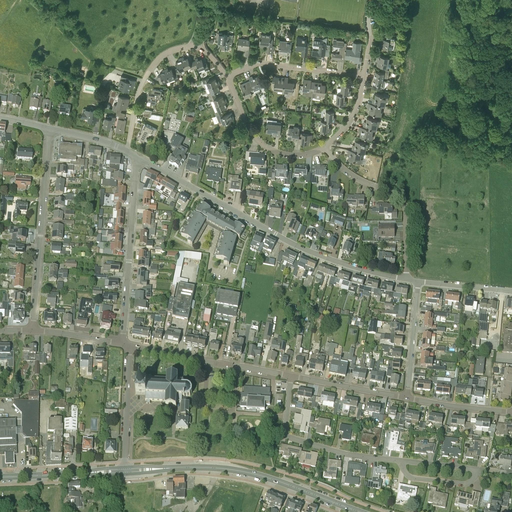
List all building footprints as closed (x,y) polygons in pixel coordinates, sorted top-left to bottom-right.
[(227,34),(227,35),(222,35),(222,33),(217,33),(217,38),(218,38),(218,43),(221,43),(220,48),(229,49),(229,44),(232,44),(233,35),(227,34)] [(260,38),(259,44),(267,45),(267,52),(273,53),(274,45),(272,45),(273,38),(270,38),(271,35),(261,33),(260,38)] [(395,40),(394,38),(387,37),(386,39),(382,38),(381,45),(383,46),(382,48),(388,48),(388,47),(393,48),(394,46),(395,43),(395,40)] [(297,38),(295,49),(304,50),(303,56),(307,57),(309,43),(306,42),(306,39),(297,38)] [(326,43),(327,41),(327,38),(322,39),(314,39),(313,45),(319,46),(318,51),(312,51),(311,57),(319,58),(320,55),(325,56),(326,50),(326,43)] [(245,56),(251,57),(252,45),(249,44),(250,39),(246,39),(245,40),(242,40),(239,39),(237,49),(246,50),(245,56)] [(285,54),(290,55),(292,42),(280,40),(278,53),(284,54),(283,56),(284,56),(284,53),(285,53),(285,54)] [(345,58),(346,49),(346,43),(343,42),(344,41),(336,40),(336,41),(333,41),(332,46),(340,47),(339,54),(332,53),(332,58),(340,59),(340,61),(344,61),(345,58)] [(352,50),(346,49),(345,58),(355,60),(354,62),(361,63),(362,57),(360,57),(360,51),(361,43),(353,42),(352,50)] [(378,59),(377,65),(387,67),(389,57),(377,55),(377,59),(378,59)] [(191,70),(195,68),(193,62),(190,63),(188,57),(184,59),(183,57),(181,58),(185,69),(190,67),(191,70)] [(178,75),(182,74),(180,71),(185,69),(181,58),(178,59),(179,61),(176,62),(178,68),(175,69),(177,73),(178,75)] [(205,71),(209,69),(207,63),(204,64),(202,58),(198,60),(197,58),(195,59),(195,61),(193,62),(195,68),(198,67),(199,70),(204,68),(205,71)] [(167,68),(165,69),(169,80),(174,78),(175,81),(179,80),(178,75),(177,73),(174,74),(172,69),(168,70),(167,68)] [(169,80),(165,69),(162,70),(163,72),(160,74),(161,76),(158,77),(160,84),(169,80)] [(382,80),(383,77),(387,78),(389,70),(382,69),(381,72),(375,71),(374,76),(374,79),(382,80)] [(119,88),(128,91),(131,83),(134,84),(135,80),(128,78),(121,76),(120,79),(122,79),(119,88)] [(250,80),(254,91),(259,88),(259,89),(263,87),(259,76),(253,78),(252,76),(249,78),(250,80)] [(275,76),(273,76),(272,82),(274,83),(274,90),(283,91),(284,78),(275,77),(275,76)] [(210,80),(208,77),(202,80),(204,84),(207,83),(209,88),(220,83),(219,81),(217,81),(215,78),(210,80)] [(294,87),(294,83),(288,82),(288,78),(285,77),(284,78),(283,91),(283,93),(292,94),(293,87),(294,87)] [(313,96),(314,82),(311,81),(311,80),(304,79),(303,91),(304,91),(303,95),(313,96)] [(382,80),(374,79),(373,82),(373,81),(373,82),(373,86),(384,88),(385,81),(382,80)] [(254,91),(250,80),(250,81),(245,83),(245,85),(241,86),(243,92),(245,97),(252,94),(251,92),(254,91)] [(324,95),(325,85),(319,84),(319,82),(314,82),(313,96),(312,97),(320,98),(321,94),(324,95)] [(207,94),(209,98),(216,95),(214,92),(220,90),(219,87),(221,86),(220,83),(209,88),(211,93),(207,94)] [(337,88),(337,94),(340,94),(345,94),(345,95),(350,95),(351,90),(348,90),(348,88),(349,88),(349,84),(341,84),(341,88),(337,88)] [(162,91),(152,89),(151,95),(148,95),(147,101),(150,102),(150,103),(155,104),(156,98),(160,99),(162,91)] [(340,94),(337,94),(336,104),(346,105),(346,100),(343,100),(344,99),(345,95),(345,94),(340,94)] [(382,105),(381,106),(385,106),(386,100),(387,101),(388,96),(375,94),(374,98),(375,98),(375,100),(372,99),(371,103),(371,104),(382,105)] [(11,107),(18,108),(19,104),(20,104),(21,95),(18,95),(17,99),(13,99),(13,98),(8,97),(7,103),(12,104),(11,107)] [(216,95),(209,98),(211,102),(214,101),(216,105),(227,101),(226,98),(224,99),(222,96),(217,98),(216,95)] [(120,112),(122,108),(126,109),(129,99),(119,96),(117,105),(114,104),(112,109),(117,111),(120,112)] [(31,97),(30,101),(29,110),(32,110),(36,111),(37,109),(40,110),(42,99),(31,97)] [(42,112),(49,113),(50,107),(53,107),(54,99),(48,98),(47,104),(44,103),(42,112)] [(213,107),(214,112),(216,116),(223,113),(221,110),(227,108),(226,104),(228,104),(227,101),(216,105),(213,107)] [(369,107),(368,113),(381,116),(382,111),(380,111),(381,106),(382,105),(371,104),(371,103),(368,103),(367,107),(369,107)] [(60,115),(69,117),(70,109),(60,107),(59,110),(57,110),(56,116),(60,117),(60,115)] [(124,120),(124,117),(125,113),(120,112),(117,111),(116,115),(119,116),(116,131),(123,132),(124,128),(122,128),(123,124),(125,124),(126,120),(124,120)] [(333,116),(334,111),(326,111),(325,121),(329,122),(334,122),(335,117),(332,117),(333,115),(333,116)] [(83,112),(82,117),(88,118),(88,121),(95,122),(96,120),(99,120),(100,113),(94,112),(93,114),(83,112)] [(223,123),(234,119),(231,113),(224,116),(223,113),(216,116),(219,122),(222,121),(223,123)] [(105,118),(104,126),(110,127),(111,123),(114,123),(115,117),(112,116),(112,119),(105,118)] [(373,129),(376,130),(377,124),(379,124),(380,120),(367,118),(366,122),(366,123),(364,123),(363,127),(373,129)] [(328,126),(329,122),(325,121),(321,121),(320,131),(330,132),(330,127),(328,127),(328,126)] [(275,136),(276,136),(279,136),(281,124),(267,122),(266,132),(269,132),(272,133),(272,135),(275,135),(275,136)] [(144,142),(149,132),(154,134),(157,129),(145,123),(142,128),(143,129),(142,131),(141,131),(140,134),(139,133),(139,134),(139,135),(138,138),(137,138),(141,140),(144,141),(143,142),(144,142)] [(294,126),(293,128),(289,128),(288,130),(288,137),(292,138),(291,140),(295,140),(295,138),(298,139),(299,133),(300,127),(294,126)] [(372,135),(373,129),(363,127),(359,126),(359,131),(361,131),(361,133),(360,133),(359,137),(372,139),(373,135),(372,135)] [(309,134),(299,133),(298,139),(298,141),(301,141),(301,143),(309,144),(309,139),(309,134)] [(186,158),(185,157),(188,151),(181,147),(184,141),(174,136),(171,143),(173,144),(171,147),(176,150),(176,151),(169,163),(176,167),(177,168),(178,168),(182,161),(184,162),(186,158)] [(352,146),(351,150),(361,152),(365,153),(366,147),(367,147),(368,143),(355,141),(354,145),(355,145),(355,146),(352,146)] [(70,166),(73,166),(84,167),(84,160),(80,160),(81,148),(77,148),(77,146),(76,146),(72,146),(72,147),(69,146),(70,145),(61,145),(59,147),(58,157),(59,157),(59,161),(70,162),(70,166)] [(351,150),(348,149),(347,154),(350,154),(350,156),(349,156),(348,160),(361,162),(362,158),(360,158),(361,152),(351,150)] [(21,151),(17,150),(17,159),(32,160),(32,155),(32,152),(29,151),(29,152),(26,152),(21,152),(21,151)] [(109,169),(114,170),(115,156),(111,156),(111,154),(106,154),(106,161),(110,162),(109,169)] [(258,175),(266,175),(267,162),(264,162),(265,155),(259,155),(259,156),(257,156),(258,155),(249,154),(249,159),(249,162),(251,162),(250,166),(255,166),(255,168),(256,168),(258,171),(258,175)] [(119,165),(123,166),(124,158),(120,158),(120,157),(115,156),(114,170),(117,171),(119,171),(119,165)] [(191,165),(189,172),(197,175),(199,167),(201,158),(197,156),(195,166),(191,165)] [(73,172),(73,166),(70,166),(66,165),(66,166),(66,168),(57,168),(56,175),(66,176),(66,171),(73,172)] [(268,171),(268,179),(271,179),(271,181),(275,181),(275,179),(285,179),(284,185),(290,186),(291,174),(287,174),(287,166),(283,165),(283,167),(276,166),(275,172),(268,171)] [(306,183),(309,184),(310,174),(307,174),(308,167),(303,166),(303,167),(295,166),(295,177),(299,178),(299,176),(303,176),(303,182),(306,182),(306,183)] [(209,169),(207,168),(206,176),(208,176),(207,180),(213,181),(215,181),(215,182),(219,183),(219,180),(220,180),(221,178),(220,178),(222,170),(221,170),(221,168),(217,167),(217,169),(209,168),(209,169)] [(310,174),(309,184),(313,184),(314,177),(320,177),(321,177),(325,177),(326,173),(327,167),(320,167),(320,168),(316,167),(315,174),(310,174)] [(113,171),(106,169),(106,172),(110,173),(110,180),(113,181),(122,181),(122,174),(112,174),(113,171)] [(148,179),(143,189),(147,189),(149,185),(154,173),(148,171),(145,178),(148,179)] [(154,173),(149,185),(151,186),(153,182),(156,183),(155,184),(157,185),(160,179),(158,178),(159,176),(154,173)] [(228,182),(230,183),(229,190),(233,191),(233,190),(235,191),(241,192),(242,181),(238,181),(239,177),(229,176),(228,182)] [(160,191),(163,193),(169,182),(164,179),(162,177),(162,178),(160,179),(157,185),(160,187),(161,186),(163,187),(160,191)] [(15,178),(14,189),(25,190),(25,186),(30,186),(30,179),(15,178)] [(174,199),(177,193),(174,191),(177,187),(169,182),(163,193),(161,196),(167,199),(169,196),(174,199)] [(121,188),(122,185),(118,184),(118,188),(116,188),(116,195),(118,196),(124,196),(125,189),(121,188)] [(340,185),(332,184),(331,188),(328,188),(327,201),(332,201),(332,197),(338,198),(338,200),(343,201),(344,191),(340,191),(340,185)] [(144,200),(150,201),(150,197),(153,197),(153,192),(151,192),(151,194),(144,194),(144,200)] [(256,206),(261,207),(264,194),(251,192),(249,205),(253,205),(255,205),(256,205),(256,206)] [(189,198),(182,194),(179,201),(177,203),(181,206),(179,209),(184,212),(190,202),(187,200),(189,198)] [(124,204),(124,196),(118,196),(118,201),(117,201),(116,203),(116,207),(120,208),(120,203),(124,204)] [(354,197),(347,196),(346,206),(357,207),(357,206),(363,206),(364,197),(354,196),(354,197)] [(63,207),(64,201),(64,200),(55,199),(54,207),(60,208),(59,210),(69,211),(70,209),(65,209),(65,207),(63,207)] [(154,205),(152,205),(150,205),(150,201),(144,200),(143,206),(150,207),(149,209),(152,209),(152,208),(154,209),(154,205)] [(19,212),(26,212),(27,206),(20,205),(20,203),(15,203),(15,209),(11,209),(11,213),(14,213),(14,217),(19,218),(19,212)] [(271,208),(269,216),(280,218),(282,205),(275,203),(275,209),(271,208)] [(385,204),(377,204),(377,209),(379,209),(379,214),(391,214),(391,218),(396,218),(396,211),(392,211),(392,205),(387,205),(387,206),(385,206),(385,204)] [(210,210),(201,205),(196,214),(239,239),(245,229),(235,224),(234,226),(210,212),(210,210)] [(53,212),(53,220),(62,221),(62,214),(74,215),(74,212),(69,211),(59,210),(59,213),(53,212)] [(144,213),(143,220),(151,220),(154,221),(155,215),(155,214),(152,214),(152,212),(148,211),(148,214),(144,213)] [(203,220),(193,214),(181,236),(189,240),(187,243),(192,246),(193,243),(190,241),(203,220)] [(288,231),(296,234),(299,225),(295,223),(296,222),(294,221),(296,217),(289,214),(286,222),(291,224),(288,231)] [(331,223),(343,227),(345,220),(337,217),(337,218),(333,216),(331,223)] [(118,227),(122,228),(122,220),(116,220),(116,227),(115,227),(114,232),(118,232),(118,227)] [(151,220),(143,220),(143,226),(148,226),(148,230),(155,231),(156,227),(150,226),(151,220)] [(394,238),(394,231),(394,226),(379,226),(379,234),(381,234),(381,238),(394,238)] [(16,239),(25,240),(26,232),(17,231),(17,228),(9,227),(9,231),(13,231),(13,234),(16,235),(16,239)] [(319,241),(324,229),(320,227),(316,229),(314,233),(308,230),(305,237),(309,238),(309,239),(312,241),(313,238),(316,239),(315,240),(319,241)] [(155,231),(148,230),(147,233),(141,233),(141,239),(147,239),(151,239),(151,236),(155,236),(155,231)] [(121,244),(121,236),(118,236),(118,232),(114,232),(108,231),(107,236),(112,236),(111,239),(115,240),(114,243),(110,243),(121,244)] [(253,246),(259,248),(257,252),(260,253),(263,248),(265,245),(261,243),(264,236),(257,234),(254,240),(253,239),(251,243),(250,246),(253,248),(253,246)] [(228,265),(237,239),(226,236),(219,259),(224,261),(223,264),(228,265)] [(332,236),(327,247),(333,249),(337,238),(332,236)] [(268,251),(271,253),(276,242),(268,238),(265,245),(263,248),(268,251)] [(346,241),(342,253),(349,255),(354,239),(352,238),(351,242),(346,241)] [(147,242),(147,239),(141,239),(140,245),(146,246),(146,248),(153,248),(153,243),(147,242)] [(15,253),(23,254),(24,254),(25,249),(24,249),(24,247),(19,247),(19,246),(15,246),(16,243),(8,242),(8,248),(15,249),(15,253)] [(120,251),(121,244),(110,243),(110,250),(113,251),(112,255),(116,255),(116,251),(120,251)] [(51,249),(51,252),(60,253),(60,255),(68,256),(69,252),(65,252),(65,249),(60,248),(61,246),(51,245),(51,249)] [(280,264),(282,260),(287,262),(292,254),(286,251),(282,259),(278,257),(277,262),(280,264)] [(146,253),(139,252),(139,260),(149,261),(150,256),(150,253),(146,253)] [(392,259),(393,254),(383,253),(382,260),(384,260),(384,265),(394,267),(395,259),(392,259)] [(287,271),(290,265),(293,267),(295,261),(297,256),(292,254),(287,262),(285,266),(285,269),(287,271)] [(299,268),(303,270),(305,271),(309,261),(302,258),(299,264),(298,267),(299,268)] [(149,261),(139,260),(138,267),(145,268),(149,268),(149,265),(149,261)] [(305,271),(303,275),(304,275),(303,278),(306,279),(309,272),(312,274),(314,270),(317,264),(309,261),(305,271)] [(322,277),(323,274),(325,268),(320,266),(318,272),(317,275),(322,277)] [(49,274),(67,275),(67,271),(57,270),(57,267),(49,267),(49,274)] [(148,280),(148,272),(144,272),(138,271),(137,279),(144,279),(144,280),(148,280)] [(336,278),(334,282),(336,283),(339,284),(342,285),(345,274),(339,273),(337,279),(336,278)] [(349,287),(350,283),(348,282),(350,276),(345,274),(342,285),(344,286),(349,287)] [(356,289),(357,285),(359,278),(354,277),(352,283),(350,283),(349,287),(353,288),(356,289)] [(144,279),(137,279),(137,287),(143,287),(145,287),(145,290),(151,291),(151,286),(148,286),(148,284),(147,284),(143,284),(144,280),(144,279)] [(112,289),(112,287),(117,288),(117,287),(117,286),(118,280),(108,280),(107,288),(108,288),(108,289),(112,289)] [(367,294),(368,292),(371,292),(373,282),(368,281),(366,287),(364,287),(363,291),(364,291),(363,293),(367,294)] [(373,282),(371,292),(374,293),(378,294),(379,290),(377,290),(379,283),(373,282)] [(179,284),(176,299),(173,313),(172,317),(188,321),(195,288),(179,284)] [(386,292),(388,285),(382,284),(381,290),(379,290),(378,294),(377,297),(376,301),(380,302),(382,295),(386,296),(386,292)] [(388,299),(393,299),(393,298),(394,293),(392,293),(393,286),(388,285),(386,292),(386,296),(388,296),(388,299)] [(393,298),(401,299),(402,288),(397,287),(396,293),(394,293),(393,298)] [(143,302),(144,294),(150,294),(151,291),(145,290),(141,290),(141,293),(137,293),(137,296),(136,296),(136,301),(143,302)] [(23,303),(23,296),(17,295),(17,292),(11,292),(10,298),(14,299),(14,303),(23,303)] [(217,314),(220,315),(233,317),(233,316),(236,316),(240,296),(237,296),(233,295),(225,293),(221,293),(218,292),(215,304),(219,305),(217,314)] [(433,292),(432,304),(438,305),(438,307),(441,308),(442,301),(439,301),(440,293),(433,292)] [(50,308),(55,308),(56,298),(58,298),(58,294),(50,294),(50,297),(47,297),(47,305),(50,305),(50,308)] [(453,294),(446,294),(445,305),(447,306),(448,302),(452,302),(453,294)] [(453,294),(452,302),(456,303),(455,307),(458,307),(457,310),(461,311),(461,304),(459,303),(460,295),(453,294)] [(176,299),(170,298),(167,312),(173,313),(176,299)] [(475,316),(479,316),(480,306),(473,305),(473,300),(466,299),(464,312),(472,313),(475,313),(475,316)] [(76,325),(86,327),(87,321),(86,321),(87,314),(91,314),(91,309),(92,304),(92,302),(81,300),(77,320),(76,325)] [(139,308),(139,309),(143,309),(147,310),(148,302),(143,302),(136,301),(135,309),(135,308),(139,308)] [(478,325),(478,327),(477,339),(476,346),(479,347),(480,339),(486,340),(488,324),(486,324),(487,316),(485,315),(486,310),(497,312),(498,302),(492,302),(492,304),(489,303),(480,302),(480,306),(479,316),(478,323),(478,325)] [(24,313),(24,306),(21,306),(14,305),(13,323),(20,323),(21,323),(21,322),(22,321),(23,321),(23,320),(24,313)] [(103,313),(100,329),(109,331),(111,322),(111,319),(114,320),(115,315),(110,314),(112,307),(104,306),(103,313)] [(209,323),(211,310),(205,309),(205,311),(203,322),(209,323)] [(398,318),(405,319),(405,313),(398,312),(391,312),(385,311),(385,314),(396,315),(396,318),(398,318)] [(55,312),(44,312),(44,315),(43,323),(45,323),(45,324),(46,324),(47,323),(48,324),(50,324),(51,325),(53,325),(54,324),(55,324),(55,312)] [(163,320),(163,316),(158,315),(156,315),(155,316),(154,323),(160,324),(161,319),(163,320)] [(134,322),(133,328),(134,329),(132,334),(133,334),(134,335),(134,336),(142,337),(143,330),(140,329),(140,326),(141,323),(142,323),(143,320),(136,319),(135,322),(134,322)] [(370,322),(367,333),(376,334),(377,322),(370,322)] [(270,338),(272,325),(266,323),(263,341),(269,341),(269,338),(270,338)] [(397,324),(395,324),(390,323),(389,329),(395,330),(395,333),(403,334),(404,328),(397,327),(397,324)] [(511,324),(508,324),(508,330),(504,329),(503,343),(503,346),(501,346),(501,352),(511,353),(511,324)] [(143,330),(142,337),(148,338),(150,331),(149,331),(150,328),(147,328),(146,330),(143,330)] [(156,329),(154,340),(161,341),(163,331),(156,329)] [(166,333),(165,342),(172,343),(173,333),(172,333),(173,331),(167,330),(166,333)] [(210,350),(216,351),(218,351),(220,344),(216,343),(218,331),(211,330),(208,342),(212,343),(210,350)] [(191,346),(192,346),(193,338),(190,338),(191,331),(188,331),(185,345),(188,346),(187,346),(191,347),(191,346)] [(258,334),(254,333),(255,331),(250,331),(248,342),(258,343),(258,339),(257,339),(258,334)] [(173,333),(172,343),(178,344),(180,336),(181,333),(176,332),(176,333),(173,333)] [(402,346),(403,339),(395,338),(395,336),(381,335),(376,334),(367,333),(367,337),(375,337),(380,337),(380,340),(390,341),(390,344),(391,344),(402,346)] [(200,339),(198,347),(199,348),(199,349),(202,349),(202,348),(205,349),(207,334),(204,334),(203,340),(200,339)] [(238,347),(232,345),(231,354),(235,355),(235,354),(241,355),(244,340),(239,339),(238,347)] [(302,340),(296,339),(294,353),(293,358),(295,358),(295,360),(296,360),(295,364),(296,364),(295,367),(296,367),(299,367),(299,368),(302,368),(303,361),(307,362),(308,355),(299,354),(302,340)] [(271,349),(270,349),(268,361),(274,363),(275,358),(276,358),(277,354),(276,354),(276,351),(280,351),(281,344),(277,343),(277,345),(272,344),(271,349)] [(317,362),(315,371),(322,372),(325,361),(327,362),(328,356),(330,344),(327,344),(326,344),(324,354),(319,353),(317,362)] [(337,346),(330,344),(328,356),(333,357),(334,349),(337,349),(337,346)] [(13,368),(13,359),(13,351),(9,351),(9,345),(0,345),(0,354),(0,360),(7,360),(7,361),(8,363),(8,366),(9,368),(13,368)] [(26,350),(23,350),(23,352),(23,361),(35,361),(35,354),(36,346),(32,346),(33,345),(30,345),(30,346),(29,348),(26,348),(26,350)] [(39,355),(39,363),(39,364),(42,364),(42,363),(46,363),(46,355),(47,356),(47,354),(50,355),(50,347),(44,347),(44,350),(42,350),(42,355),(39,355)] [(76,357),(77,348),(76,348),(76,347),(73,347),(73,348),(69,348),(69,357),(69,360),(66,360),(65,366),(69,366),(69,363),(73,363),(73,361),(75,361),(75,357),(76,357)] [(260,358),(262,349),(250,347),(248,358),(254,359),(254,356),(260,357),(260,358)] [(388,347),(383,347),(382,347),(382,350),(384,351),(384,353),(389,354),(388,357),(392,358),(401,358),(401,351),(393,351),(390,350),(390,351),(388,350),(388,347)] [(99,361),(103,361),(103,351),(95,351),(95,358),(99,358),(99,361)] [(283,356),(281,364),(287,365),(288,361),(291,362),(293,352),(287,351),(286,357),(283,356)] [(309,370),(315,371),(317,362),(319,353),(318,353),(319,352),(315,351),(313,359),(311,358),(310,361),(309,366),(310,367),(309,370)] [(358,379),(365,380),(366,373),(367,369),(365,368),(365,365),(364,365),(365,359),(365,356),(363,355),(362,359),(360,368),(361,368),(360,371),(358,379)] [(352,378),(358,379),(360,371),(361,368),(360,368),(357,367),(354,366),(356,359),(353,358),(352,362),(350,370),(353,370),(352,378)] [(485,359),(477,358),(475,375),(483,375),(485,359)] [(331,362),(330,367),(329,373),(337,375),(339,364),(340,362),(332,360),(332,362),(331,362)] [(400,362),(399,362),(399,360),(396,360),(396,362),(393,362),(388,362),(388,366),(388,369),(387,371),(393,372),(393,369),(399,369),(400,362)] [(440,361),(429,360),(421,360),(420,366),(428,367),(428,370),(445,371),(446,368),(440,367),(440,361)] [(371,372),(370,381),(376,382),(378,372),(379,368),(379,365),(380,361),(377,361),(376,368),(377,368),(376,371),(374,371),(371,372)] [(339,364),(337,375),(345,377),(347,367),(347,366),(339,364)] [(395,373),(393,373),(393,372),(387,371),(386,377),(391,378),(390,385),(397,386),(398,381),(399,381),(400,378),(399,378),(394,377),(395,373)] [(378,372),(376,382),(383,384),(384,373),(378,372)] [(184,381),(183,381),(183,380),(178,380),(178,375),(175,375),(170,375),(167,374),(167,379),(151,378),(151,376),(148,376),(148,378),(146,378),(146,384),(144,384),(144,383),(143,382),(142,381),(141,381),(140,382),(139,383),(139,384),(136,383),(135,395),(146,395),(145,401),(147,401),(146,403),(150,404),(150,401),(166,402),(165,407),(168,407),(174,407),(176,407),(176,402),(181,403),(187,402),(187,398),(190,396),(192,394),(192,390),(191,387),(188,385),(185,385),(186,384),(186,383),(185,382),(184,381)] [(430,391),(431,383),(434,384),(434,378),(431,378),(431,379),(429,379),(428,381),(424,380),(424,383),(423,391),(430,391)] [(471,396),(472,386),(473,380),(469,379),(468,386),(457,384),(456,395),(471,396)] [(472,386),(471,396),(474,396),(474,398),(482,399),(482,396),(485,396),(486,392),(483,391),(475,390),(476,386),(472,386)] [(265,405),(270,405),(270,394),(270,389),(269,388),(269,389),(261,389),(261,388),(244,387),(244,393),(244,394),(244,395),(242,395),(241,404),(240,404),(240,407),(247,407),(247,409),(254,409),(254,410),(257,410),(257,408),(260,409),(260,410),(265,410),(265,405)] [(298,393),(297,397),(304,398),(306,390),(299,389),(298,393)] [(304,398),(308,399),(308,402),(312,403),(311,408),(314,408),(316,397),(312,396),(312,395),(311,395),(312,392),(306,390),(304,398)] [(28,401),(38,401),(38,392),(28,392),(28,401)] [(323,405),(323,402),(327,403),(329,395),(322,393),(321,397),(321,398),(316,397),(314,408),(317,409),(318,404),(323,405)] [(327,403),(334,404),(335,400),(334,400),(335,396),(329,395),(327,403)] [(498,395),(497,402),(508,403),(509,396),(500,395),(498,395)] [(343,406),(350,407),(351,399),(345,398),(344,402),(343,406)] [(350,407),(356,408),(357,404),(358,400),(351,399),(350,407)] [(55,408),(64,409),(64,406),(64,403),(64,400),(55,400),(55,408)] [(38,401),(28,401),(13,401),(13,405),(21,414),(21,434),(23,434),(25,435),(23,437),(25,439),(25,446),(28,446),(29,459),(32,459),(35,459),(35,450),(31,450),(31,447),(29,447),(29,439),(38,439),(38,401)] [(187,402),(181,403),(181,415),(177,414),(176,429),(188,429),(188,424),(190,425),(191,418),(188,418),(189,402),(187,402)] [(361,411),(360,417),(363,418),(364,415),(372,416),(372,413),(374,405),(368,404),(367,408),(366,408),(366,412),(361,411)] [(372,413),(379,415),(380,411),(381,407),(374,405),(372,413)] [(77,431),(77,406),(71,406),(71,420),(64,420),(63,430),(77,431)] [(397,410),(390,409),(389,416),(395,418),(394,421),(399,422),(401,415),(396,414),(397,410)] [(309,427),(311,417),(312,411),(302,410),(301,413),(302,413),(302,416),(295,414),(294,420),(293,420),(293,421),(293,423),(301,425),(300,432),(308,433),(309,428),(309,427)] [(404,423),(411,425),(411,421),(413,413),(407,412),(406,415),(401,415),(399,422),(399,426),(403,427),(404,423)] [(419,418),(420,414),(413,413),(411,421),(418,422),(419,418)] [(431,423),(435,423),(436,415),(430,414),(429,418),(428,422),(426,421),(426,424),(423,423),(422,429),(424,429),(425,430),(426,426),(427,427),(431,424),(431,423)] [(436,415),(435,423),(434,426),(441,427),(440,432),(443,433),(443,432),(445,427),(442,427),(442,424),(443,420),(442,420),(443,417),(436,415)] [(309,428),(309,426),(317,428),(316,434),(324,435),(326,427),(329,428),(330,421),(318,419),(318,423),(314,422),(314,418),(311,417),(309,427),(309,428)] [(457,428),(457,426),(458,418),(452,417),(451,417),(450,428),(457,428)] [(466,435),(469,435),(470,424),(465,423),(465,418),(458,418),(457,426),(464,426),(463,427),(465,430),(466,430),(466,435)] [(0,420),(0,446),(16,446),(15,419),(0,420)] [(47,442),(46,465),(61,465),(61,461),(62,439),(62,426),(62,427),(61,427),(61,420),(53,419),(53,420),(54,420),(54,421),(48,421),(47,433),(53,433),(53,438),(53,442),(47,442)] [(476,420),(475,424),(470,424),(469,435),(472,436),(472,431),(473,431),(476,429),(476,428),(482,428),(483,420),(483,419),(480,419),(480,420),(476,420)] [(482,428),(489,429),(488,433),(491,433),(490,438),(493,438),(494,432),(495,432),(496,426),(490,426),(490,421),(483,420),(482,428)] [(511,423),(507,423),(507,425),(497,424),(496,434),(507,435),(508,432),(511,432),(511,436),(511,435),(511,423)] [(340,425),(339,432),(343,433),(342,440),(349,441),(352,427),(340,425)] [(372,448),(378,449),(381,430),(374,428),(373,433),(374,434),(373,440),(371,439),(371,436),(363,434),(361,442),(370,444),(370,443),(373,444),(372,448)] [(390,433),(388,449),(392,449),(392,450),(400,452),(400,451),(404,451),(405,444),(401,443),(401,446),(397,446),(399,433),(394,432),(393,433),(390,433)] [(68,456),(71,456),(71,451),(72,451),(72,438),(69,438),(69,435),(63,434),(63,438),(69,438),(68,443),(63,443),(63,447),(64,447),(64,456),(65,456),(65,457),(68,457),(68,456)] [(87,451),(91,451),(91,445),(93,445),(93,440),(93,439),(83,438),(83,441),(82,450),(82,452),(87,452),(87,451)] [(444,457),(448,457),(448,453),(453,454),(453,455),(452,458),(456,458),(457,449),(454,448),(450,448),(451,443),(455,443),(458,443),(458,439),(449,438),(444,438),(442,453),(444,453),(444,457)] [(105,443),(105,453),(113,453),(116,453),(117,443),(110,443),(110,440),(106,440),(106,443),(105,443)] [(467,450),(466,455),(465,455),(465,458),(474,459),(473,460),(478,460),(478,455),(481,455),(481,458),(485,458),(486,447),(483,447),(483,442),(474,441),(474,445),(473,451),(467,450)] [(426,453),(430,453),(433,453),(435,445),(431,445),(415,443),(414,453),(418,454),(418,453),(422,453),(421,454),(426,455),(426,453)] [(281,445),(280,452),(284,453),(283,456),(290,458),(291,454),(296,455),(296,459),(299,460),(301,452),(302,449),(281,445)] [(0,454),(17,454),(16,446),(0,446),(0,454)] [(315,468),(318,454),(314,453),(314,455),(301,452),(299,460),(299,464),(315,468)] [(13,453),(4,453),(5,465),(14,465),(13,453)] [(501,469),(500,474),(509,475),(510,470),(508,470),(509,466),(510,467),(511,457),(508,456),(507,457),(504,457),(502,456),(502,457),(501,457),(500,465),(502,466),(502,469),(501,469)] [(340,469),(341,462),(334,461),(334,462),(328,461),(329,460),(328,460),(326,478),(336,479),(337,468),(340,469)] [(361,464),(348,463),(346,477),(345,477),(344,484),(358,486),(359,479),(351,478),(352,469),(360,470),(360,472),(362,472),(361,475),(365,475),(365,473),(366,473),(366,471),(367,466),(361,465),(361,464)] [(372,481),(368,481),(367,488),(380,490),(380,484),(379,484),(380,476),(386,476),(387,471),(386,471),(386,468),(382,468),(382,467),(379,467),(377,467),(377,468),(373,468),(372,481)] [(184,477),(173,478),(173,482),(173,495),(176,495),(176,499),(185,499),(185,490),(186,484),(184,484),(184,477)] [(79,483),(68,483),(68,497),(66,497),(66,501),(68,501),(69,504),(72,504),(72,500),(73,500),(74,504),(75,504),(75,508),(81,508),(81,503),(84,503),(83,495),(80,495),(80,493),(73,493),(72,488),(80,488),(79,483)] [(397,491),(399,492),(397,500),(409,503),(409,501),(410,496),(415,498),(417,488),(410,486),(399,484),(397,491)] [(445,509),(446,504),(447,495),(447,496),(437,494),(437,495),(435,494),(436,489),(431,488),(428,503),(433,504),(440,506),(440,508),(445,509)] [(278,496),(268,492),(265,500),(271,503),(269,508),(272,509),(278,496)] [(459,506),(459,504),(468,507),(468,505),(473,506),(476,493),(472,492),(471,496),(458,492),(457,499),(456,498),(454,505),(459,506)] [(497,511),(498,511),(499,511),(500,507),(501,507),(508,508),(510,494),(503,492),(502,501),(492,499),(491,505),(490,505),(489,510),(488,511),(486,511),(484,511),(497,511)] [(279,511),(285,499),(278,496),(272,509),(271,511),(279,511)] [(286,504),(289,506),(288,509),(290,510),(289,511),(293,511),(296,503),(295,503),(294,501),(293,501),(292,502),(287,500),(286,504)] [(300,511),(303,506),(302,505),(302,504),(300,504),(299,504),(296,503),(293,511),(300,511)]
